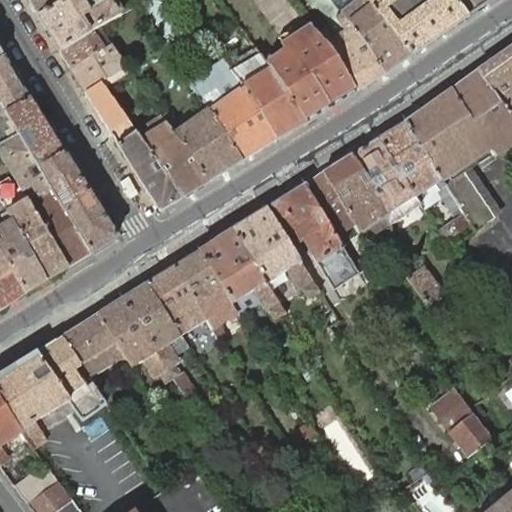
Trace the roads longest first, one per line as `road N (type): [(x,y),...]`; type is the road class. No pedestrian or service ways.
road 1 (secondary): [(511,10),(151,245)]
road 2 (residential): [(0,2),(151,245)]
road 3 (secondary): [(151,245),(0,338)]
